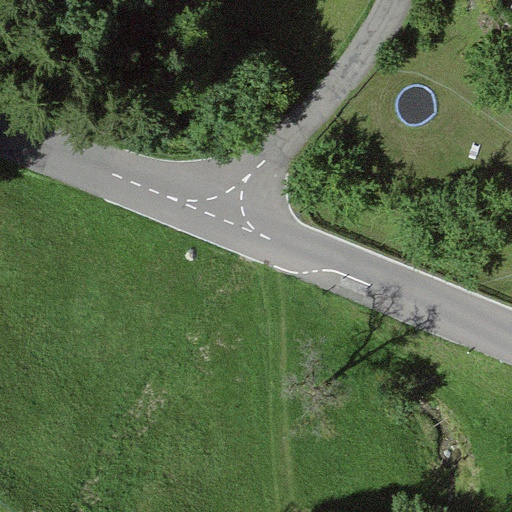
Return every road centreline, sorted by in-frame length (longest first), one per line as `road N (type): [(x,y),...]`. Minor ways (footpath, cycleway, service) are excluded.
road 1 (tertiary): [(511,335),(266,238),(225,207)]
road 2 (residential): [(389,0),(319,110),(225,207)]
road 3 (tertiary): [(225,207),(180,202),(0,133)]
